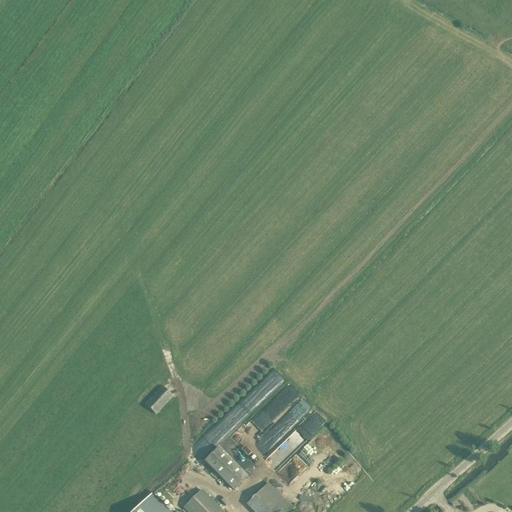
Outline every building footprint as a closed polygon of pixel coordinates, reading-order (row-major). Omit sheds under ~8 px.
[(274,369),(200,443),(204,447),(214,437),(220,444),(285,380),(274,369)] [(274,470),(325,423),(288,383),(244,424),(270,451),(263,458),(274,470)] [(145,404),(155,415),(173,397),(162,386),(145,404)] [(311,456),(318,448),(312,442),(307,448),(310,451),(308,454),(311,456)] [(232,490),(247,476),(219,448),(204,462),(232,490)] [(183,476),(170,487),(176,494),(189,483),(183,476)] [(351,478),(340,486),(343,490),(354,483),(351,478)] [(247,504),(254,511),(286,511),(291,507),(268,483),(247,504)] [(183,508),(187,511),(222,511),(201,490),(183,508)] [(167,511),(151,495),(133,511),(167,511)]
